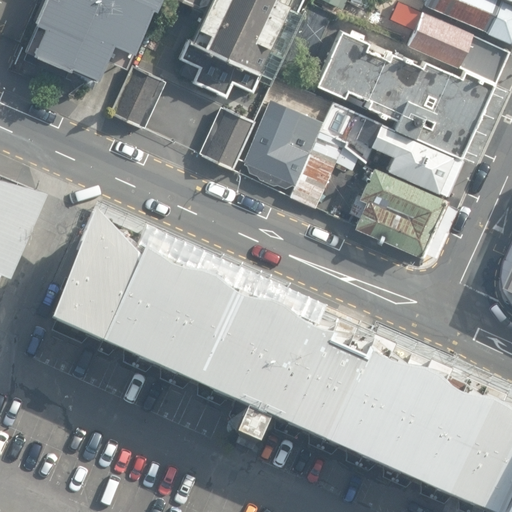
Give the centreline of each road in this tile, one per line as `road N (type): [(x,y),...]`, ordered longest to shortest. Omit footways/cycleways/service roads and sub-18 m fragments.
road 1 (secondary): [(444,318),(0,121)]
road 2 (tertiary): [(444,318),(511,163)]
